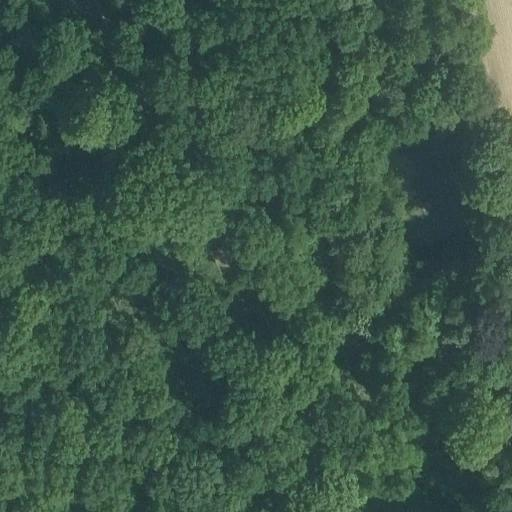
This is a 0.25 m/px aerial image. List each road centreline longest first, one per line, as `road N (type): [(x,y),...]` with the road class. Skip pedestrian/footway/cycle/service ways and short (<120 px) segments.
road 1 (track): [(82,0),(229,295),(381,511)]
road 2 (track): [(229,295),(325,307),(511,388)]
